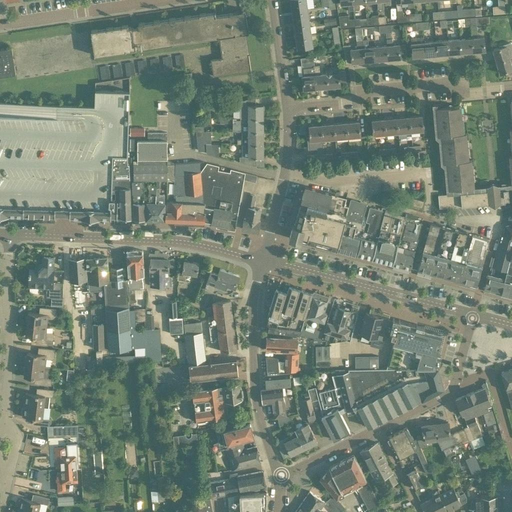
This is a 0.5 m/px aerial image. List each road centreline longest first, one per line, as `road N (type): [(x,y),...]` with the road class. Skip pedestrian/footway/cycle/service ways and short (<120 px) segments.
road 1 (residential): [(263,259),(193,243),(8,234)]
road 2 (residential): [(287,109),(353,104),(367,91),(454,83),(468,93),(511,88)]
road 3 (residential): [(263,259),(253,299),(253,378),(279,477)]
road 4 (residential): [(472,314),(263,259)]
road 5 (residential): [(8,234),(4,430)]
road 6 (residential): [(164,0),(0,24)]
road 7 (residential): [(378,429),(450,392),(472,314)]
road 8 (residential): [(263,259),(286,160),(287,109)]
